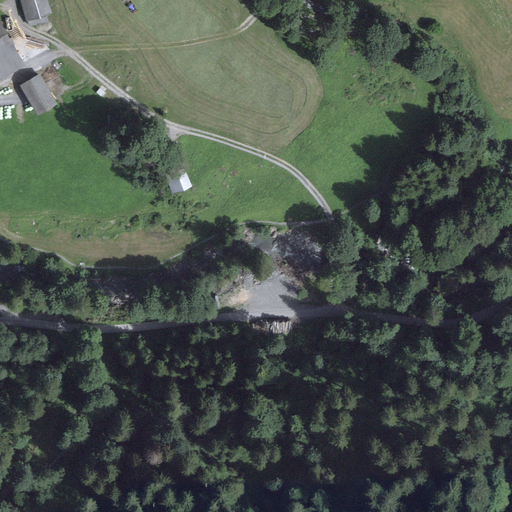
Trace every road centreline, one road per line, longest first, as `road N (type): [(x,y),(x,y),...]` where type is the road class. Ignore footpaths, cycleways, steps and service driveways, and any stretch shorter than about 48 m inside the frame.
road 1 (unclassified): [(511,291),(454,320),(264,311),(139,327),(0,321)]
road 2 (track): [(346,312),(332,218),(313,189),(267,156),(149,116),(73,50),(14,18),(13,0)]
road 3 (track): [(0,83),(73,50),(159,47),(246,31),(270,0)]
